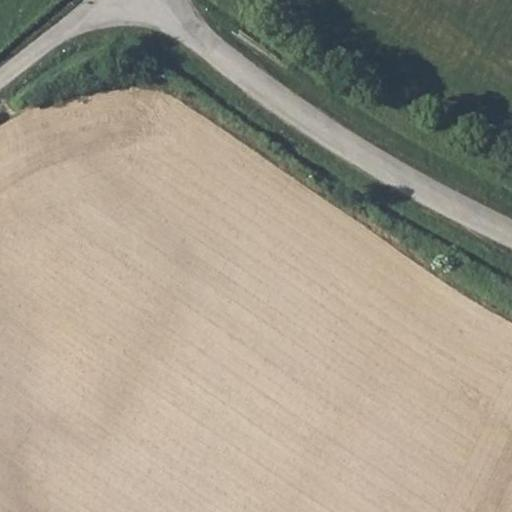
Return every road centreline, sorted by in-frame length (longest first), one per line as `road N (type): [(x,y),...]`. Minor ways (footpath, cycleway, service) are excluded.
road 1 (unclassified): [(511,235),(385,176),(219,61),(155,0)]
road 2 (unclassified): [(0,81),(108,0)]
